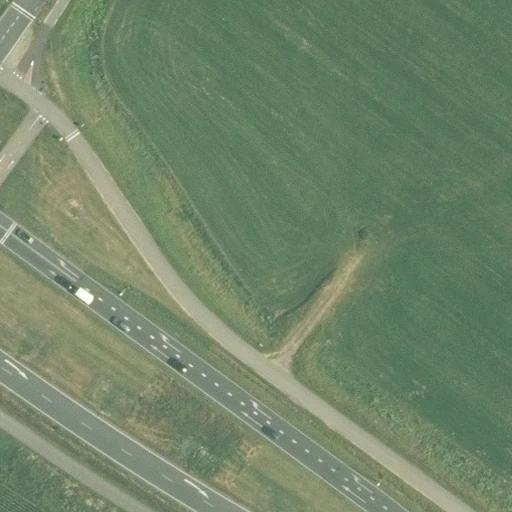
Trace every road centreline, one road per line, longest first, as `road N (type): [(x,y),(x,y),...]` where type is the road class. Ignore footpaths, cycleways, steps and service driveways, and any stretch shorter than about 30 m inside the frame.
road 1 (unclassified): [(460,511),(213,328),(45,109)]
road 2 (primary): [(377,511),(0,236)]
road 3 (primary): [(0,369),(207,511)]
road 4 (unclassified): [(0,420),(139,511)]
